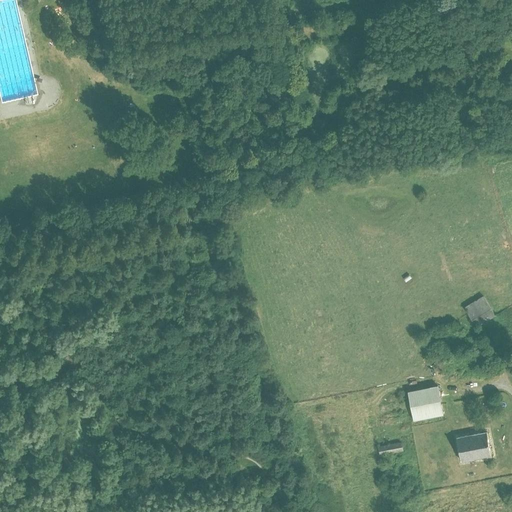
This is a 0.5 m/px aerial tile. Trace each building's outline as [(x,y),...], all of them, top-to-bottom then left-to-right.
[(348,106),(350,121),(359,120),(357,104),(348,106)] [(465,307),(477,327),(496,315),(484,295),(465,307)] [(432,353),(436,375),(492,363),(490,351),(487,352),(485,342),(432,353)] [(409,392),(414,420),(444,414),(439,386),(409,392)] [(457,436),(462,461),(492,456),(487,430),(457,436)] [(378,446),(380,455),(404,450),(402,441),(378,446)]
